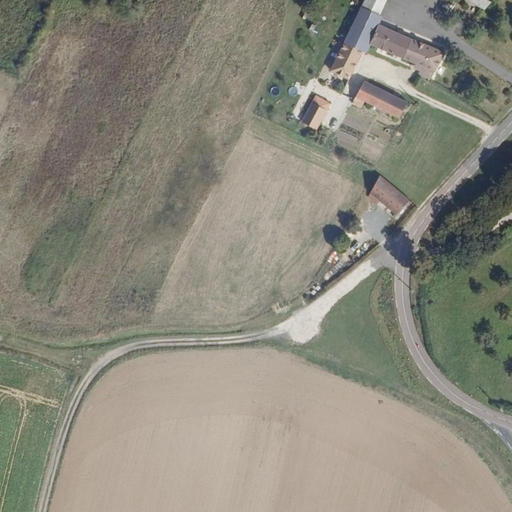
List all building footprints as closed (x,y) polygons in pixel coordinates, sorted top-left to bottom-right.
[(418,0),(429,4),(431,0),(358,0),(342,33),(362,41),(365,35),(374,16),(382,0),(418,0)] [(399,49),(406,29),(374,16),(365,35),(399,49)] [(424,69),(441,44),(439,43),(406,29),(399,49),(416,56),(414,64),(424,69)] [(346,73),(362,41),(342,33),(327,64),(346,73)] [(449,42),(441,37),(439,43),(441,44),(446,45),(449,42)] [(402,95),(357,74),(347,95),(357,100),(359,97),(394,113),(402,95)] [(317,92),(303,121),(319,129),(333,100),(317,92)] [(406,195),(375,170),(364,190),(375,199),(378,195),(396,208),(406,195)]
